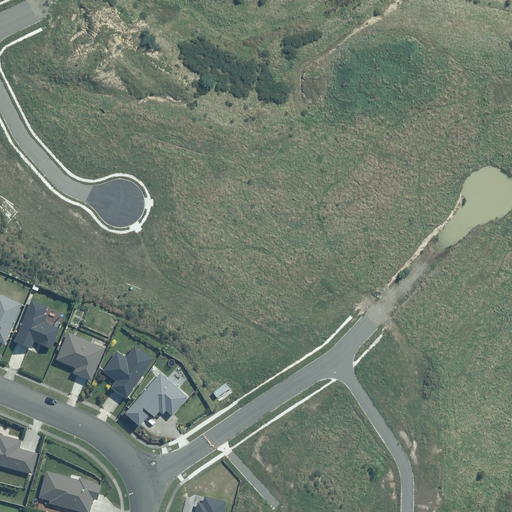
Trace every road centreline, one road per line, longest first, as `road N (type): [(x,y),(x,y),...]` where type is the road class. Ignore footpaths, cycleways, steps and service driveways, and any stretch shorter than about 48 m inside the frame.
road 1 (residential): [(489,193),(337,357)]
road 2 (residential): [(337,357),(179,459)]
road 3 (residential): [(122,203),(67,186),(16,126),(0,92)]
road 4 (residential): [(407,506),(399,454),(337,357)]
road 5 (residential): [(141,475),(99,434),(0,390)]
